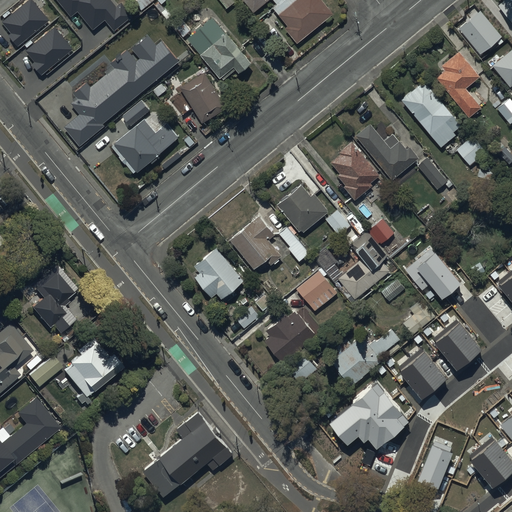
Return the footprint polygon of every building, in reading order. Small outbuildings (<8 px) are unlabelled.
[(129,0),(126,0),(121,5),(129,15),(137,9),(129,0)] [(136,0),(134,2),(142,11),(154,0),(136,0)] [(241,0),(254,15),(271,0),(276,6),(272,9),(287,27),(285,29),(298,45),(334,16),(321,0),(299,0),(297,1),(296,0),(241,0)] [(60,13),(33,36),(50,56),(47,58),(58,72),(95,41),(84,28),(89,24),(83,18),(78,22),(72,15),(68,18),(66,15),(69,13),(62,5),(57,9),(60,13)] [(109,36),(124,55),(149,32),(139,20),(136,22),(131,17),(109,36)] [(214,20),(189,42),(223,79),(236,68),(242,74),(253,64),(214,20)] [(511,41),(498,52),(510,68),(506,72),(511,79),(511,78),(511,41)] [(183,51),(158,71),(165,80),(178,69),(180,71),(193,60),(192,59),(195,56),(185,45),(181,48),(183,51)] [(480,73),(459,47),(441,62),(445,67),(436,74),(469,113),(481,103),(466,85),(480,73)] [(205,72),(180,87),(203,124),(207,121),(208,123),(214,120),(212,117),(227,108),(205,72)] [(460,121),(424,76),(401,94),(440,142),(456,130),(453,127),(460,121)] [(511,97),(509,94),(497,105),(510,121),(511,119),(511,97)] [(146,119),(113,146),(137,175),(152,162),(154,164),(162,158),(160,155),(181,138),(169,124),(157,133),(146,119)] [(370,120),(355,132),(391,176),(417,154),(409,144),(406,147),(393,131),(384,138),(370,120)] [(486,149),(472,133),(456,146),(470,163),(486,149)] [(379,171),(352,138),(338,149),(339,150),(330,158),(339,169),(337,171),(345,181),(343,183),(354,196),(372,182),(369,179),(379,171)] [(446,178),(426,155),(418,162),(438,186),(444,181),(448,185),(452,182),(448,177),(446,178)] [(276,200),(300,230),(328,207),(314,189),(311,192),(300,180),(276,200)] [(349,223),(336,207),(326,216),(339,232),(349,223)] [(258,211),(228,235),(253,265),(266,255),(271,262),(273,260),(275,262),(279,258),(277,256),(282,252),(268,236),(275,231),(258,211)] [(367,228),(378,240),(380,239),(380,240),(393,228),(382,215),(367,228)] [(289,221),(278,230),(289,243),(287,245),(299,259),(310,250),(297,234),(296,235),(294,233),(297,230),(289,221)] [(381,256),(387,251),(365,226),(350,240),(361,253),(337,275),(343,282),(340,285),(352,299),(390,266),(381,256)] [(244,276),(216,242),(193,261),(199,268),(194,272),(197,277),(194,279),(202,288),(204,286),(211,294),(216,289),(221,295),(244,276)] [(431,249),(406,269),(422,289),(429,283),(441,297),(459,283),(431,249)] [(77,286),(56,261),(31,282),(42,295),(31,303),(48,324),(52,321),(59,331),(76,317),(63,302),(68,298),(66,295),(77,286)] [(319,266),(296,285),(314,308),(337,289),(319,266)] [(511,273),(500,284),(511,298),(511,273)] [(405,286),(396,276),(381,288),(390,298),(405,286)] [(264,290),(254,298),(262,308),(272,300),(264,290)] [(435,313),(420,295),(409,305),(413,311),(403,320),(412,331),(435,313)] [(259,313),(251,303),(235,316),(243,326),(259,313)] [(270,331),(264,336),(301,382),(319,367),(300,344),(317,331),(298,308),(296,309),(294,307),(289,311),(286,307),(264,324),(270,331)] [(446,323),(438,314),(423,327),(430,335),(446,323)] [(0,391),(4,389),(2,386),(19,371),(12,363),(32,346),(9,319),(0,326),(0,391)] [(480,346),(459,320),(434,340),(456,366),(480,346)] [(399,335),(391,325),(375,337),(374,336),(368,341),(361,333),(351,341),(346,335),(334,344),(338,350),(331,356),(351,381),(382,357),(377,352),(399,335)] [(70,362),(63,368),(81,390),(75,395),(80,401),(83,399),(86,402),(90,398),(86,393),(123,363),(111,349),(107,352),(92,333),(75,347),(77,350),(67,358),(70,362)] [(446,376),(424,350),(400,370),(421,396),(446,376)] [(62,364),(52,352),(28,373),(37,384),(62,364)] [(355,401),(331,419),(348,441),(357,434),(362,440),(367,436),(372,442),(406,416),(377,380),(353,398),(355,401)] [(182,433),(142,467),(164,494),(206,459),(213,467),(233,451),(198,409),(177,427),(182,433)] [(511,414),(502,423),(511,435),(511,414)] [(511,466),(511,459),(494,438),(470,458),(491,484),(511,466)] [(453,453),(432,445),(418,479),(440,488),(453,453)]
